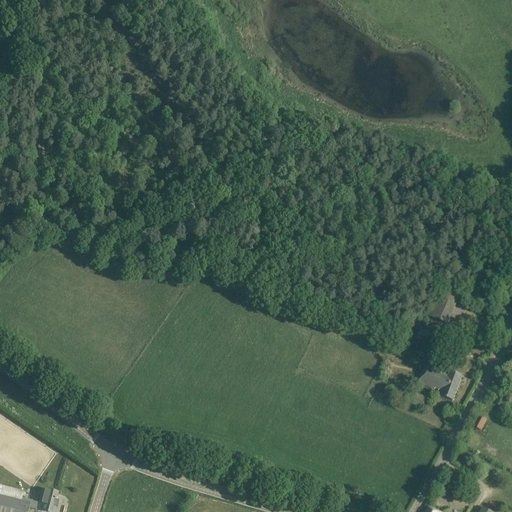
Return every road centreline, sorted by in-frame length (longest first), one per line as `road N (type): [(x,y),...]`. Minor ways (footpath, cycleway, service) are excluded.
road 1 (tertiary): [(415,511),(511,320)]
road 2 (tertiary): [(281,511),(114,456)]
road 3 (tertiary): [(114,456),(0,365)]
